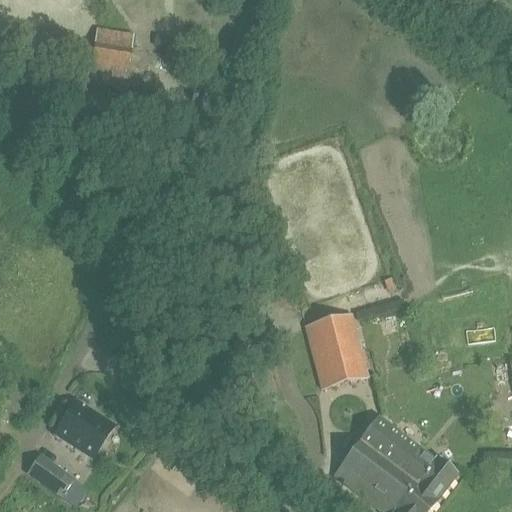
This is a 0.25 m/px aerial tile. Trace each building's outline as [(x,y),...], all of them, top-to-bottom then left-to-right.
[(126,94),(132,54),(134,36),(97,31),(89,89),(126,94)] [(239,273),(225,224),(184,237),(198,286),(239,273)] [(225,285),(217,286),(205,289),(212,314),(231,309),(225,285)] [(367,380),(351,318),(305,329),(321,391),(367,380)] [(275,401),(260,342),(223,351),(238,410),(275,401)] [(115,428),(76,403),(54,437),(92,463),(115,428)] [(435,463),(378,419),(334,478),(378,511),(428,511),(437,502),(436,502),(455,478),(435,462),(435,463)] [(178,461),(188,449),(189,447),(173,435),(162,449),(178,461)] [(55,469),(42,487),(61,500),(73,483),(74,482),(55,469)]
